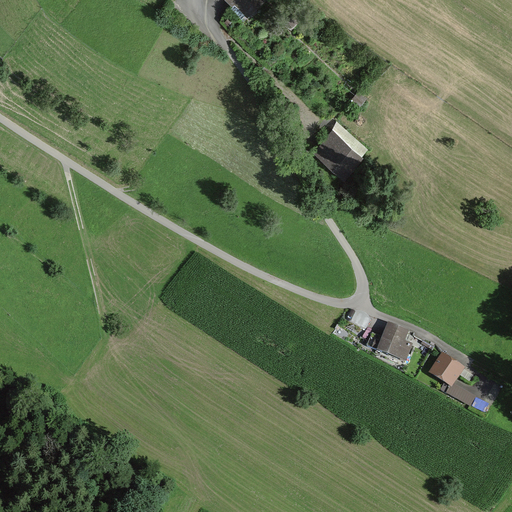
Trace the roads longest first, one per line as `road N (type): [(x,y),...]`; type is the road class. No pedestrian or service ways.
road 1 (residential): [(197,0),(353,259),(362,278),(359,301),(331,303),(239,265),(0,116)]
road 2 (track): [(110,346),(66,162)]
